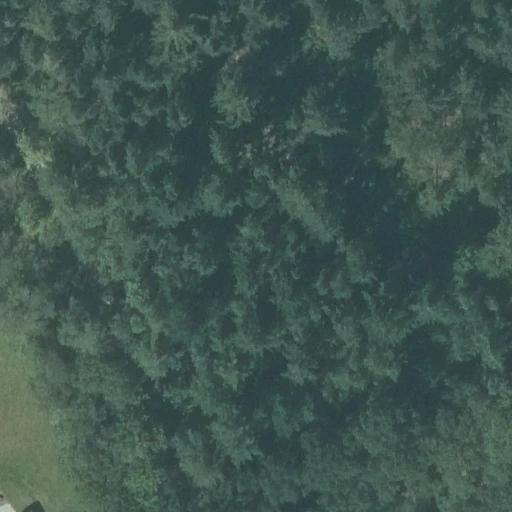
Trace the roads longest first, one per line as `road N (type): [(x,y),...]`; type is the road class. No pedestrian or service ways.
road 1 (track): [(0,81),(204,455)]
road 2 (track): [(511,327),(444,370),(204,455)]
road 3 (track): [(204,455),(96,511)]
